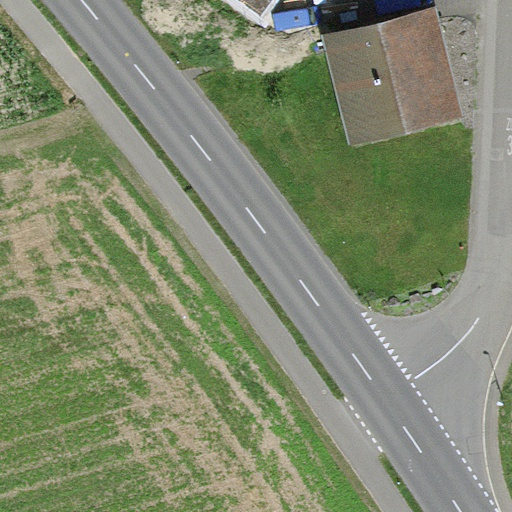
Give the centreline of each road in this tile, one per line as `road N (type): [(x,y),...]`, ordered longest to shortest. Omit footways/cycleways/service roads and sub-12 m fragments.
road 1 (tertiary): [(69,0),(377,389)]
road 2 (residential): [(511,90),(498,258),(471,321),(377,389)]
road 3 (tertiary): [(377,389),(453,511)]
